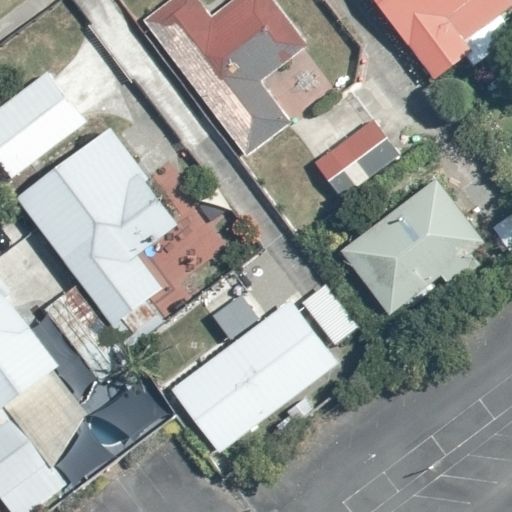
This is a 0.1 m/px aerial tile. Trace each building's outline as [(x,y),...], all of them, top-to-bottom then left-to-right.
[(200,0),(174,0),(146,21),(248,158),(294,123),(264,82),(311,47),(276,0),(234,0),(213,16),(200,0)] [(511,0),(377,0),(435,79),(472,53),(464,43),(511,8),(511,0)] [(48,72),(0,109),(0,165),(12,181),(87,123),(48,72)] [(419,141),(375,87),(305,144),(349,199),(419,141)] [(109,129),(17,197),(114,327),(164,290),(140,257),(181,226),(109,129)] [(437,179),(343,250),(392,314),(486,243),(437,179)] [(0,411),(62,366),(11,297),(17,293),(0,270),(0,411)] [(360,326),(325,282),(303,299),(338,343),(360,326)] [(129,359),(70,288),(45,309),(103,380),(129,359)] [(292,301),(173,390),(221,454),(340,364),(292,301)]
